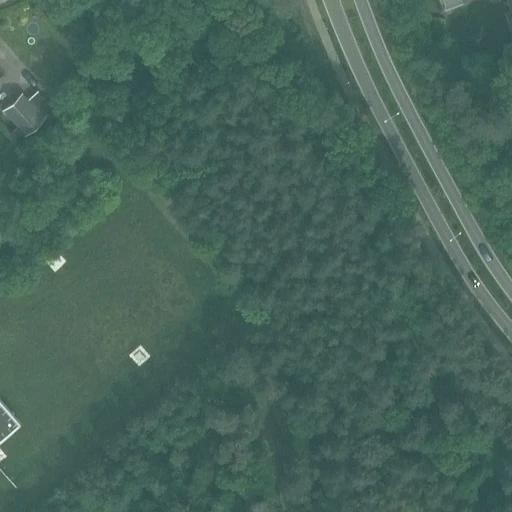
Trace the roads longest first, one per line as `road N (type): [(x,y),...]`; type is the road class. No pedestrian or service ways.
road 1 (secondary): [(332,0),(376,108),(437,222),(511,323)]
road 2 (secondary): [(511,288),(410,112),(361,0)]
